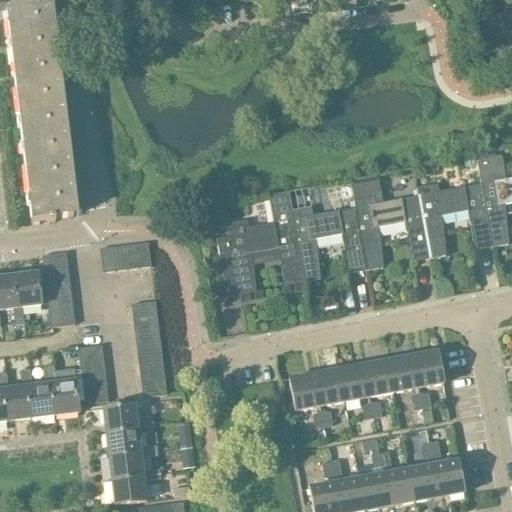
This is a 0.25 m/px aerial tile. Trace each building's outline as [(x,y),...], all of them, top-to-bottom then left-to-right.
[(8,0),(10,10),(29,8),(28,0),(8,0)] [(54,224),(54,222),(73,219),(48,11),(7,15),(31,224),(49,222),(49,224),(54,224)] [(511,180),(501,182),(499,174),(479,178),(492,245),(492,246),(492,249),(508,246),(504,206),(511,204),(511,180)] [(479,248),(492,245),(479,178),(478,179),(480,186),(438,194),(437,186),(415,190),(417,198),(429,261),(445,258),(441,218),(468,213),(470,224),(475,224),(479,248)] [(429,261),(417,198),(382,205),(378,181),(350,187),(353,202),(352,202),(354,210),(366,273),(382,270),(378,230),(405,225),(407,236),(412,235),(416,259),(428,257),(429,261)] [(303,284),(290,214),(286,194),(268,198),(273,225),(248,229),(246,222),(225,226),(228,239),(216,241),(226,299),(255,294),(251,254),(278,248),(280,259),(285,258),(289,281),(302,279),(303,284)] [(366,273),(354,210),(312,218),(310,210),(290,214),(303,284),(319,282),(315,242),(342,237),(344,248),(349,247),(353,269),(365,267),(366,273)] [(138,270),(150,269),(147,245),(135,247),(138,270)] [(135,247),(123,248),(126,272),(138,270),(135,247)] [(123,248),(111,250),(114,273),(126,272),(123,248)] [(111,250),(99,251),(102,275),(114,273),(111,250)] [(42,270),(66,267),(65,255),(41,258),(42,270)] [(44,282),(68,279),(66,267),(42,270),(44,282)] [(14,328),(24,326),(21,310),(41,308),(37,275),(13,278),(17,311),(12,311),(14,328)] [(0,312),(12,311),(17,311),(13,278),(0,279),(0,312)] [(69,291),(68,279),(44,282),(45,294),(69,291)] [(47,306),(71,303),(69,291),(45,294),(47,306)] [(48,318),(72,315),(71,303),(47,306),(48,318)] [(132,319),(156,316),(154,304),(130,307),(132,319)] [(48,318),(50,330),(74,327),(72,315),(48,318)] [(133,330),(157,327),(156,316),(132,319),(133,330)] [(134,342),(158,339),(157,327),(133,330),(134,342)] [(136,353),(160,350),(158,339),(134,342),(136,353)] [(100,348),(77,351),(78,362),(102,359),(100,348)] [(137,365),(161,362),(160,350),(136,353),(137,365)] [(443,386),(441,379),(436,354),(412,359),(418,391),(443,386)] [(78,362),(79,373),(103,370),(102,359),(78,362)] [(393,395),(418,391),(412,359),(387,363),(393,395)] [(139,376),(163,373),(161,362),(137,365),(139,376)] [(368,400),(393,395),(387,363),(362,368),(368,400)] [(50,386),(54,418),(78,415),(73,373),(54,375),(53,368),(43,370),(45,386),(50,386)] [(343,405),(368,400),(362,368),(337,373),(343,405)] [(79,373),(81,384),(105,381),(103,370),(79,373)] [(50,386),(45,386),(31,388),(29,371),(19,373),(21,389),(26,389),(30,421),(54,418),(50,386)] [(140,388),(164,385),(163,373),(139,376),(140,388)] [(319,409),(343,405),(337,373),(313,377),(319,409)] [(26,389),(21,389),(21,390),(8,391),(5,374),(0,374),(0,391),(2,391),(6,423),(30,421),(26,389)] [(294,414),(319,409),(313,377),(288,382),(294,414)] [(106,393),(105,381),(81,384),(82,396),(106,393)] [(140,388),(142,400),(166,397),(164,385),(140,388)] [(83,407),(108,404),(106,393),(82,396),(83,407)] [(422,411),(419,396),(418,396),(410,400),(413,413),(422,411)] [(427,396),(419,396),(422,411),(430,410),(427,396)] [(372,420),(369,405),(361,408),(363,422),(372,420)] [(369,405),(372,420),(380,419),(378,405),(369,405)] [(154,433),(153,424),(136,426),(134,407),(102,411),(105,435),(137,431),(137,435),(154,433)] [(314,431),(322,430),(319,414),(312,418),(314,431)] [(319,414),(322,430),(331,428),(329,414),(320,414),(319,414)] [(446,440),(451,439),(449,430),(440,431),(446,440)] [(137,435),(137,431),(105,435),(108,459),(140,455),(140,459),(157,457),(156,448),(139,450),(137,435)] [(376,442),(361,444),(364,458),(378,455),(376,442)] [(428,447),(431,463),(439,459),(437,446),(428,447)] [(431,463),(428,447),(419,449),(422,462),(431,463)] [(140,459),(140,455),(108,459),(110,483),(143,479),(143,483),(160,481),(159,472),(142,474),(140,459)] [(378,456),(382,472),(390,468),(387,455),(378,456)] [(373,471),(382,472),(378,456),(370,458),(373,471)] [(438,500),(463,495),(457,463),(432,468),(438,500)] [(329,465),(332,481),(333,481),(341,477),(338,464),(329,465)] [(324,480),(332,481),(329,465),(321,467),(324,480)] [(413,504),(438,500),(432,468),(407,472),(413,504)] [(388,509),(413,504),(407,472),(382,477),(388,509)] [(363,511),(370,511),(388,509),(382,477),(358,481),(363,511)] [(143,483),(143,479),(110,483),(113,507),(146,504),(143,483)] [(337,511),(363,511),(358,481),(333,486),(337,511)] [(312,511),(337,511),(333,486),(308,490),(312,511)] [(173,500),(189,498),(188,489),(172,491),(173,500)]
